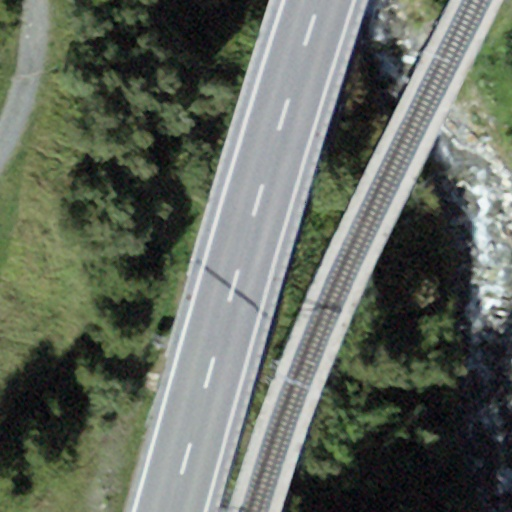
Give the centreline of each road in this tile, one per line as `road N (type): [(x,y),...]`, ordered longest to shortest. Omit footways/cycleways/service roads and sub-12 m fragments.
road 1 (primary): [(318,0),(169,511)]
road 2 (track): [(0,153),(25,99),(31,0)]
